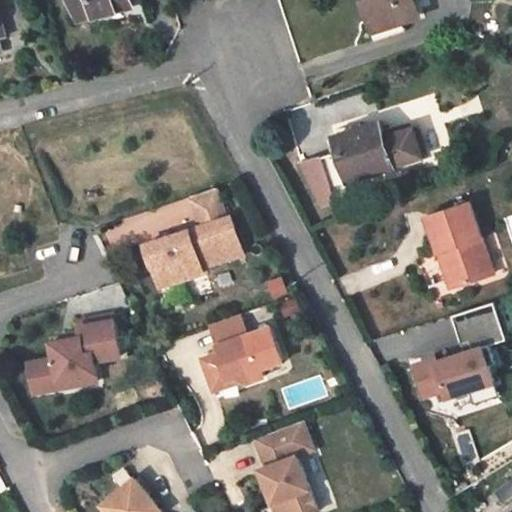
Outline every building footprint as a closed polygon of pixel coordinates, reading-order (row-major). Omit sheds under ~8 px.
[(73,0),(79,19),(134,5),(132,0),(73,0)] [(402,19),(417,14),(412,0),(363,0),(373,28),(370,28),(375,43),(407,32),(402,19)] [(421,156),(411,127),(383,135),(379,121),(334,136),(349,181),(393,165),(420,157),(421,156)] [(221,185),(196,194),(206,224),(150,242),(163,285),(208,271),(206,266),(248,252),(236,214),(231,216),(221,185)] [(428,216),(452,287),(485,276),(472,237),(482,235),(468,202),(428,216)] [(472,237),(485,276),(494,273),(482,235),(472,237)] [(82,318),(128,304),(121,284),(75,298),(82,318)] [(298,296),(282,302),(287,314),(303,309),(298,296)] [(497,301),(454,315),(464,343),(472,341),(474,349),(466,351),(439,360),(438,357),(417,364),(427,395),(447,389),(449,396),(472,389),(497,381),(492,365),(498,363),(492,344),(489,335),(506,330),(497,301)] [(243,312),(212,323),(221,347),(220,351),(216,359),(205,362),(213,384),(237,375),(249,381),(267,374),(264,366),(286,358),(274,324),(250,332),(243,312)] [(118,314),(82,320),(84,330),(85,335),(66,339),(55,341),(58,357),(32,362),(37,391),(65,386),(64,379),(101,372),(98,359),(125,354),(118,314)] [(84,330),(65,334),(66,339),(85,335),(84,330)] [(489,335),(492,344),(509,339),(506,330),(489,335)] [(472,341),(464,343),(466,351),(474,349),(472,341)] [(220,351),(203,357),(205,362),(216,359),(220,351)] [(101,372),(64,379),(65,386),(102,379),(101,372)] [(237,375),(213,384),(215,390),(245,379),(237,375)] [(502,395),(497,381),(472,389),(477,402),(502,395)] [(307,419),(259,437),(269,466),(263,468),(279,511),(315,511),(322,510),(301,455),(318,448),(307,419)] [(139,477),(106,504),(112,511),(162,511),(165,510),(139,477)] [(511,480),(496,492),(504,503),(511,496),(511,480)]
